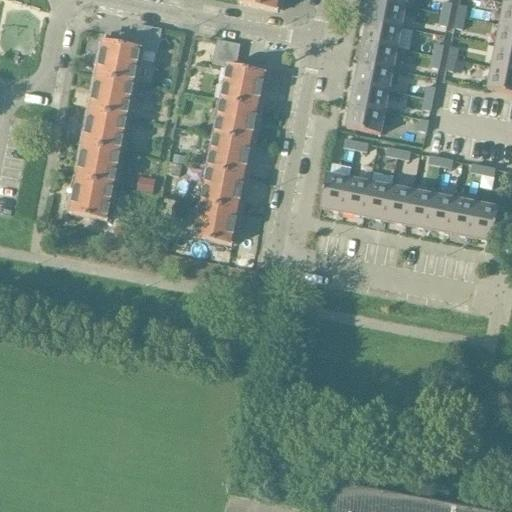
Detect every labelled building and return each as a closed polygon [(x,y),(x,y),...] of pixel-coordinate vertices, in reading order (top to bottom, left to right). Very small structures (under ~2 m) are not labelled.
[(241,0),(240,7),(277,14),(279,0),(241,0)] [(371,0),(371,2),(405,9),(406,0),(371,0)] [(371,2),(367,23),(401,30),(405,9),(371,2)] [(443,4),(441,16),(448,17),(451,5),(443,4)] [(511,6),(504,5),(499,27),(511,29),(511,6)] [(458,7),(456,19),(464,20),(466,8),(458,7)] [(441,16),(438,28),(446,29),(448,17),(441,16)] [(456,19),(453,30),(461,32),(464,20),(456,19)] [(367,23),(363,44),(397,51),(401,30),(367,23)] [(156,55),(161,32),(138,27),(133,50),(140,51),(140,52),(156,55)] [(511,29),(499,27),(495,48),(511,51),(511,29)] [(235,70),(240,47),(216,43),(214,53),(212,63),(212,66),(228,69),(228,68),(235,70)] [(104,44),(97,79),(70,216),(107,223),(140,52),(140,51),(133,50),(104,44)] [(363,44),(358,66),(392,72),(397,51),(363,44)] [(435,46),(432,58),(440,60),(442,48),(435,46)] [(511,51),(495,48),(491,70),(511,73),(511,51)] [(450,49),(448,61),(455,63),(458,51),(450,49)] [(432,58),(430,70),(438,71),(440,60),(432,58)] [(448,61),(445,73),(453,74),(455,63),(448,61)] [(358,66),(354,87),(388,93),(392,72),(358,66)] [(250,73),(235,70),(228,68),(228,69),(195,241),(231,248),(265,75),(264,75),(265,71),(251,67),(250,73)] [(511,73),(491,70),(487,92),(511,96),(511,73)] [(354,87),(350,108),(384,114),(388,93),(354,87)] [(427,89),(424,100),(432,102),(434,90),(427,89)] [(424,100),(422,112),(430,114),(432,102),(424,100)] [(350,108),(346,130),(380,137),(384,114),(350,108)] [(420,121),(418,133),(425,135),(428,123),(420,121)] [(344,142),(343,150),(354,152),(356,144),(344,142)] [(356,144),(354,152),(366,155),(368,147),(356,144)] [(387,150),(385,158),(397,160),(398,153),(387,150)] [(398,153),(397,160),(409,163),(410,155),(398,153)] [(429,159),(428,166),(439,169),(441,161),(429,159)] [(441,161),(439,169),(451,171),(453,163),(441,161)] [(471,167),(470,175),(482,177),(483,169),(471,167)] [(483,169),(482,177),(493,179),(495,172),(483,169)] [(326,177),(320,211),(342,215),(349,181),(326,177)] [(349,181),(342,215),(363,219),(370,185),(349,181)] [(370,185),(363,219),(384,224),(391,189),(370,185)] [(391,189),(384,224),(406,228),(412,194),(391,189)] [(412,194),(406,228),(427,232),(434,198),(412,194)] [(434,198),(427,232),(448,236),(455,202),(434,198)] [(455,202),(448,236),(469,240),(476,206),(455,202)] [(476,206),(469,240),(491,244),(498,210),(476,206)] [(330,511),(474,511),(336,486),(330,511)]
